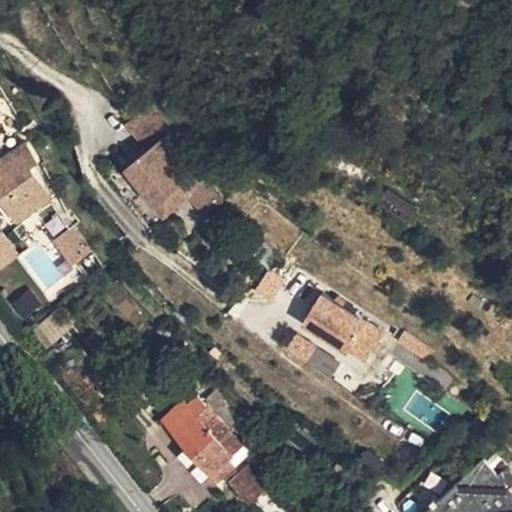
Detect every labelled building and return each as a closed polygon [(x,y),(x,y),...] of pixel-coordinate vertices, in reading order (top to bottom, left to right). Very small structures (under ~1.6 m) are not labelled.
[(125,134),(133,144),(152,127),(167,145),(170,143),(147,115),(125,134)] [(182,200),(191,212),(207,200),(165,147),(167,145),(152,127),(133,144),(146,159),(131,171),(164,213),(182,200)] [(0,161),(0,194),(18,220),(51,197),(31,169),(38,164),(24,144),(0,161)] [(0,194),(0,210),(11,225),(18,220),(0,194)] [(207,200),(191,212),(207,231),(222,219),(207,200)] [(3,232),(0,233),(0,269),(20,254),(3,232)] [(70,232),(57,247),(76,264),(90,248),(70,232)] [(270,271),(257,291),(271,300),(284,280),(270,271)] [(29,290),(13,303),(25,318),(41,305),(29,290)] [(321,296),(302,327),(348,355),(350,351),(366,361),(383,333),(321,296)] [(167,411),(220,466),(241,444),(237,438),(243,433),(210,400),(200,410),(185,394),(167,411)] [(481,458),(421,511),(457,511),(459,510),(460,511),(511,511),(511,492),(508,488),(511,482),(511,472),(504,470),(496,475),(481,458)] [(241,505),(263,496),(251,467),(229,476),(241,505)]
